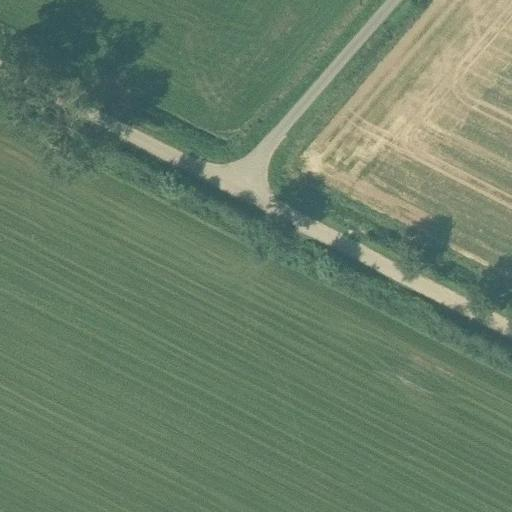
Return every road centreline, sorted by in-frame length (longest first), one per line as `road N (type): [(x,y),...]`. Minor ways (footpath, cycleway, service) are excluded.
road 1 (unclassified): [(511,347),(219,183)]
road 2 (unclassified): [(219,183),(379,0)]
road 3 (unclassified): [(219,183),(0,78)]
